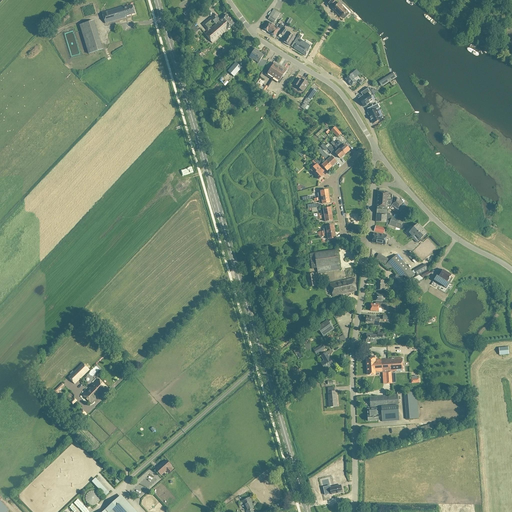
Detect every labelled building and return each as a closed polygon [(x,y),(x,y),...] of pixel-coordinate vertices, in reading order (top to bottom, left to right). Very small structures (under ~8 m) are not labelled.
[(349,13),(341,6),(339,3),(333,9),(341,17),(342,17),(344,19),(349,13)] [(132,5),(125,7),(124,6),(102,13),(105,23),(126,17),(126,16),(135,13),(132,5)] [(196,13),(192,8),(184,14),(189,20),(196,13)] [(272,20),(273,21),(274,19),(275,20),(280,13),(273,9),(269,16),(270,16),(268,19),(271,21),(272,20)] [(202,24),(208,31),(211,29),(207,24),(211,20),(213,21),(216,24),(218,23),(217,22),(220,20),(220,19),(220,20),(215,13),(202,24)] [(226,14),(220,19),(220,20),(217,22),(218,23),(216,24),(214,26),(220,33),(219,34),(221,35),(234,23),(226,14)] [(103,49),(94,21),(80,25),(88,54),(103,49)] [(271,34),(276,26),(268,22),(264,29),(271,34)] [(276,26),(271,34),(275,36),(278,30),(280,31),(283,26),(281,24),(279,27),(279,28),(276,26)] [(195,26),(189,31),(193,35),(199,30),(195,26)] [(211,29),(208,31),(205,34),(212,43),(218,38),(216,36),(219,34),(220,33),(214,26),(211,29)] [(282,36),(283,36),(285,37),(282,41),(289,45),(295,36),(288,32),(286,31),(287,30),(284,27),(280,33),(283,35),(282,36)] [(298,35),(297,37),(294,42),(297,43),(294,48),(305,55),(308,50),(311,46),(308,44),(309,42),(306,41),(305,42),(299,38),(300,37),(298,35)] [(254,48),(251,54),(249,58),(253,60),(253,59),(259,63),(263,55),(259,52),(259,51),(254,48)] [(235,62),(227,71),(234,77),(242,67),(235,62)] [(273,77),(280,67),(274,63),(267,73),(273,77)] [(280,67),(273,77),(279,81),(286,71),(280,67)] [(381,86),(397,76),(394,71),(389,74),(378,82),(381,86)] [(350,74),(346,78),(345,79),(351,86),(356,82),(354,79),(356,77),(352,73),(350,75),(350,74)] [(300,80),(297,78),(293,83),(296,85),(295,86),(303,91),(309,83),(301,78),(300,80)] [(306,98),(302,104),(298,101),(296,104),(301,107),(300,107),(304,109),(317,91),(312,88),(306,98)] [(369,92),(367,89),(361,93),(363,96),(358,99),(363,107),(372,101),(368,93),(369,92)] [(370,117),(373,123),(381,120),(376,109),(379,108),(377,104),(371,107),(373,110),(367,113),(370,117)] [(337,137),(341,134),(335,127),(331,130),(337,137)] [(338,146),(335,143),(333,145),(336,148),(335,149),(336,150),(335,151),(336,152),(335,153),(340,158),(345,154),(340,149),(338,146)] [(340,149),(345,154),(350,150),(345,144),(340,149)] [(330,145),(324,150),(329,155),(334,150),(330,145)] [(306,152),(303,149),(302,148),(300,149),(301,151),(298,153),(299,154),(298,153),(296,155),(297,156),(299,155),(301,157),(306,152)] [(324,154),(322,156),(325,158),(327,161),(332,166),(336,162),(331,156),(330,157),(329,156),(328,157),(327,156),(326,157),(324,154)] [(332,166),(327,161),(322,165),(327,171),(332,166)] [(318,165),(317,164),(311,170),(314,173),(314,174),(319,179),(323,175),(321,173),(322,173),(319,170),(321,168),(320,167),(318,165)] [(177,203),(196,188),(190,181),(172,195),(177,203)] [(378,191),(377,207),(387,208),(388,208),(391,202),(392,198),(392,194),(388,194),(388,192),(386,192),(378,191)] [(397,197),(392,205),(390,208),(391,209),(393,207),(400,212),(403,209),(406,206),(404,203),(400,206),(403,203),(397,197)] [(321,213),(317,214),(317,216),(315,217),(315,219),(322,218),(321,216),(324,215),(332,214),(331,207),(323,209),(323,210),(320,211),(321,213)] [(376,213),(376,217),(376,222),(386,223),(386,222),(389,223),(389,225),(400,229),(403,220),(390,215),(390,213),(387,213),(388,210),(387,209),(387,208),(377,207),(376,213)] [(426,233),(418,224),(417,224),(408,233),(417,242),(420,239),(422,241),(428,236),(426,234),(426,233)] [(326,232),(324,232),(324,231),(318,232),(318,234),(335,232),(334,225),(326,226),(327,232),(326,232)] [(373,233),(372,242),(385,244),(386,235),(373,233)] [(315,253),(309,253),(311,269),(317,268),(318,273),(340,270),(337,250),(315,253)] [(378,253),(375,259),(385,265),(388,259),(378,253)] [(397,255),(388,263),(384,265),(388,270),(392,267),(400,277),(401,276),(402,277),(404,275),(408,279),(414,274),(411,271),(409,269),(397,255)] [(425,264),(415,269),(414,270),(417,275),(418,275),(428,270),(425,264)] [(428,270),(418,275),(419,278),(422,277),(422,278),(430,273),(428,270)] [(440,270),(433,280),(446,288),(452,278),(450,277),(451,275),(443,270),(442,271),(440,270)] [(315,286),(315,283),(313,273),(307,275),(310,287),(315,286)] [(397,274),(392,279),(397,286),(403,282),(397,274)] [(333,296),(356,290),(353,278),(330,284),(333,296)] [(386,303),(375,302),(375,304),(371,304),(370,311),(378,311),(378,308),(385,308),(386,303)] [(379,318),(374,317),(366,316),(366,323),(373,324),(373,325),(378,326),(379,318)] [(319,327),(323,333),(332,327),(329,323),(327,321),(319,327)] [(366,334),(366,342),(376,343),(376,335),(366,334)] [(323,369),(324,369),(325,370),(333,364),(329,357),(326,352),(321,355),(324,361),(320,363),(322,366),(321,367),(323,369)] [(370,356),(370,359),(367,359),(368,375),(376,374),(376,373),(386,372),(387,383),(392,383),(391,371),(403,370),(402,358),(376,360),(376,357),(374,357),(374,356),(370,356)] [(82,363),(68,377),(74,384),(89,369),(82,363)] [(98,379),(83,395),(92,403),(107,388),(98,379)] [(336,394),(334,395),(333,391),(328,392),(328,395),(329,407),(337,406),(336,394)] [(406,419),(418,418),(416,393),(409,392),(404,392),(406,419)] [(370,407),(381,406),(382,422),(399,420),(397,395),(369,397),(370,407)] [(368,421),(378,420),(377,408),(367,409),(368,421)] [(87,415),(81,409),(75,415),(81,421),(87,415)] [(434,432),(432,424),(420,427),(422,435),(434,432)] [(168,473),(171,470),(169,468),(171,465),(166,460),(161,464),(155,469),(161,475),(166,470),(168,473)] [(96,478),(92,482),(105,496),(109,492),(96,478)] [(341,485),(330,488),(324,489),(326,496),(331,494),(342,492),(341,485)] [(87,503),(89,504),(92,505),(94,505),(96,504),(98,502),(99,500),(100,498),(99,495),(98,493),(96,491),(93,491),(91,491),(88,492),(86,494),(85,496),(85,498),(86,501),(87,503)] [(137,511),(122,495),(103,511),(137,511)] [(85,505),(82,502),(76,496),(72,500),(81,509),(85,505)] [(249,497),(243,500),(247,511),(246,511),(253,511),(254,511),(252,508),(254,508),(249,497)] [(241,499),(237,501),(242,511),(245,511),(244,510),(246,509),(241,499)] [(0,511),(6,511),(9,510),(0,500),(0,511)] [(73,511),(77,510),(75,508),(77,506),(72,502),(69,504),(68,505),(58,511),(73,511)]
